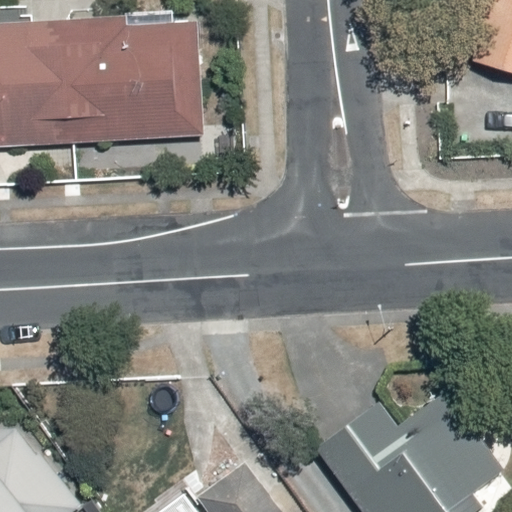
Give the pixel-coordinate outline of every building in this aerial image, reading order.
[(511,0),(492,0),(478,60),(511,67),(511,0)] [(0,149),(209,137),(202,20),(129,24),(128,16),(0,23),(0,149)] [(393,395),(324,446),(370,511),(496,511),(511,501),(511,478),(451,392),(411,420),(393,395)] [(0,511),(94,511),(18,404),(0,417),(0,511)] [(212,506),(204,511),(297,511),(258,457),(205,495),(212,506)]
